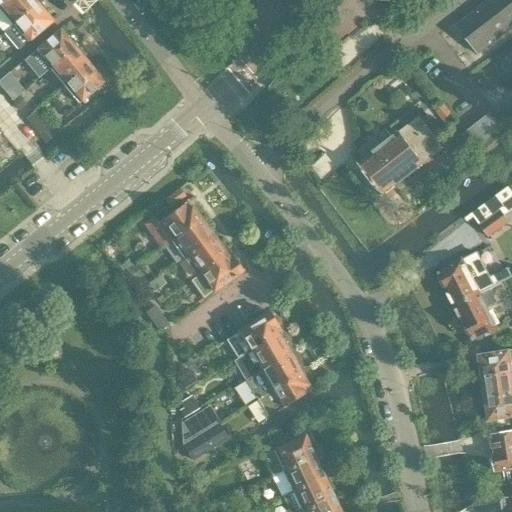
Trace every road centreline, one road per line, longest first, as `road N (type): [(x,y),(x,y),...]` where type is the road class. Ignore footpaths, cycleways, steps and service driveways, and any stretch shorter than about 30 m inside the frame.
road 1 (residential): [(416,511),(392,387),(358,304),(261,171)]
road 2 (unclassified): [(261,171),(396,50),(469,0)]
road 3 (unclassified): [(0,273),(204,108)]
road 4 (residential): [(204,108),(117,0)]
road 5 (unclassified): [(204,108),(255,63),(274,0)]
